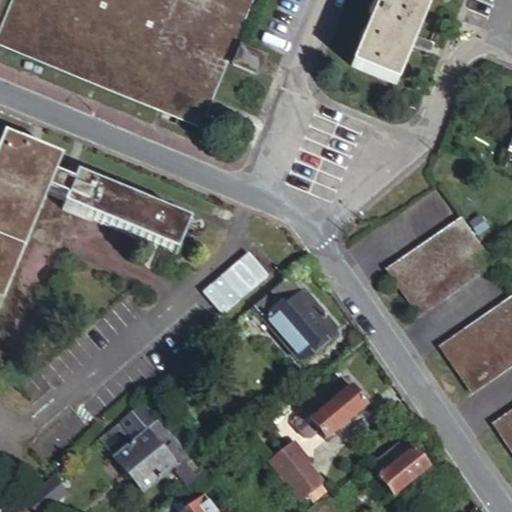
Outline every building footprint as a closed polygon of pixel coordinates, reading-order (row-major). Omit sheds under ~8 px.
[(14,0),(0,34),(0,43),(202,126),(254,0),(14,0)] [(378,0),(353,63),(398,83),(415,44),(419,34),(433,0),(378,0)] [(419,34),(415,44),(429,50),(433,40),(419,34)] [(238,63),(260,73),(262,67),(268,55),(245,45),(238,63)] [(1,314),(59,176),(62,168),(65,160),(5,136),(0,148),(0,347),(12,319),(1,314)] [(62,168),(59,176),(75,183),(79,175),(62,168)] [(85,215),(200,262),(213,228),(79,175),(75,183),(59,176),(1,314),(12,319),(0,347),(0,366),(19,320),(70,200),(88,207),(85,215)] [(420,314),(494,262),(463,217),(390,269),(420,314)] [(293,277),(257,311),(302,359),(339,325),(293,277)] [(474,393),(511,367),(511,298),(443,347),(474,393)] [(326,437),(368,401),(342,370),(299,406),(326,437)] [(139,492),(177,466),(138,408),(99,435),(139,492)] [(511,447),(511,414),(497,425),(511,447)] [(389,494),(430,468),(410,436),(369,461),(389,494)] [(301,505),(328,485),(293,438),(265,458),(301,505)] [(220,511),(198,485),(165,511),(220,511)]
